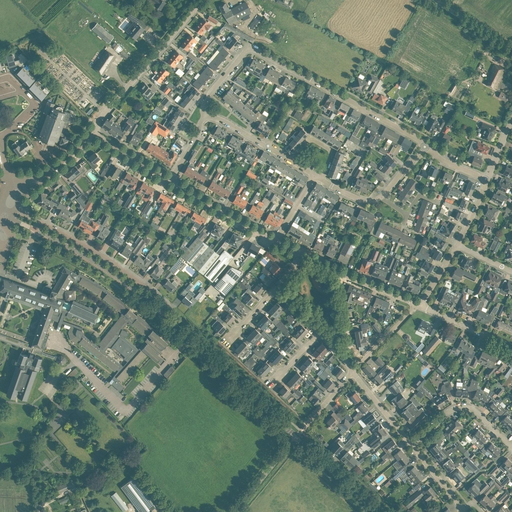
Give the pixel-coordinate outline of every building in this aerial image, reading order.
[(146,0),(161,10),(166,3),(162,0),(146,0)] [(287,7),(290,9),(294,3),(292,1),(292,0),(273,0),(276,2),(287,7)] [(225,3),(219,6),(223,13),(230,24),(251,13),(246,2),(230,10),(228,7),(227,7),(225,3)] [(134,21),(126,31),(136,39),(139,36),(138,35),(141,32),(142,33),(144,30),(144,29),(148,24),(131,14),(128,17),(132,21),(133,20),(134,21)] [(258,14),(249,26),(250,27),(252,28),(253,29),(255,30),(264,18),(258,14)] [(209,15),(207,19),(216,24),(218,21),(209,15)] [(212,25),(210,24),(204,19),(199,24),(205,29),(207,31),(212,25)] [(103,38),(108,33),(97,23),(92,29),(103,38)] [(203,32),(205,29),(199,24),(195,29),(201,35),(203,32)] [(240,36),(234,33),(232,35),(230,37),(232,38),(230,41),(237,47),(238,46),(238,47),(239,45),(241,42),(237,39),(240,36)] [(186,40),(191,45),(194,42),(195,43),(197,40),(190,35),(186,40)] [(205,43),(208,45),(215,37),(212,35),(209,40),(203,35),(200,39),(205,43)] [(113,38),(107,43),(110,47),(116,41),(113,38)] [(227,39),(224,43),(218,38),(216,41),(221,45),(223,47),(228,51),(230,49),(233,51),(237,47),(230,41),(227,39)] [(189,48),(191,45),(186,40),(181,46),(184,48),(182,51),(187,55),(187,54),(191,58),(195,61),(197,58),(190,51),(191,50),(189,48)] [(201,53),(208,45),(205,43),(203,45),(198,50),(201,53)] [(231,54),(228,51),(223,47),(220,52),(227,58),(231,54)] [(83,48),(79,54),(88,60),(92,54),(83,48)] [(97,64),(94,68),(103,75),(106,71),(105,71),(106,68),(107,69),(115,56),(106,50),(101,58),(104,60),(100,66),(97,64)] [(122,50),(119,54),(126,59),(129,55),(128,55),(122,50)] [(172,56),(178,61),(181,58),(181,59),(183,57),(177,51),(172,56)] [(224,63),(227,58),(220,52),(216,56),(224,63)] [(27,60),(28,60),(21,53),(18,56),(20,58),(18,60),(14,61),(13,55),(6,57),(10,67),(16,65),(17,64),(20,67),(27,60)] [(176,64),(178,61),(172,56),(168,62),(174,68),(177,65),(176,64)] [(220,67),(224,63),(216,56),(212,60),(220,67)] [(192,65),(194,61),(195,61),(191,58),(184,67),(188,70),(192,65)] [(259,62),(258,61),(256,60),(253,59),(252,62),(249,61),(245,67),(248,69),(249,72),(252,74),(259,62)] [(216,72),(220,67),(212,60),(208,65),(216,72)] [(259,80),(265,69),(262,68),(264,65),(259,62),(252,74),(260,78),(259,80)] [(494,64),(485,84),(495,89),(505,69),(494,64)] [(212,77),(215,73),(207,66),(204,70),(212,77)] [(20,78),(28,71),(24,67),(16,74),(20,78)] [(159,73),(165,78),(167,75),(168,75),(170,73),(163,67),(159,73)] [(179,68),(175,73),(181,77),(184,73),(179,68)] [(271,78),(270,78),(275,71),(274,70),(272,69),(269,68),(268,71),(265,69),(260,78),(259,80),(259,81),(260,82),(261,81),(263,82),(265,78),(270,80),(271,78)] [(208,82),(212,77),(204,70),(200,75),(208,82)] [(24,82),(32,74),(28,71),(20,78),(24,82)] [(277,85),(281,78),(278,77),(280,74),(275,71),(270,78),(271,78),(274,80),(273,82),(277,85)] [(156,80),(154,83),(159,87),(166,79),(165,78),(159,73),(158,72),(156,74),(157,75),(154,78),(156,80)] [(36,78),(32,74),(24,82),(28,86),(36,78)] [(204,86),(208,82),(200,75),(196,79),(204,86)] [(367,90),(366,91),(371,94),(379,79),(371,75),(369,79),(369,80),(373,82),(371,86),(367,84),(368,82),(363,80),(358,77),(357,77),(354,83),(355,83),(352,88),(362,93),(364,88),(367,90)] [(234,81),(244,87),(247,83),(237,77),(234,81)] [(281,78),(277,85),(280,86),(280,88),(280,89),(284,92),(291,80),(290,79),(289,78),(288,78),(286,77),(284,80),(281,78)] [(403,78),(399,85),(404,88),(408,81),(403,78)] [(200,90),(204,86),(196,79),(193,84),(200,90)] [(380,79),(372,94),(374,95),(372,99),(380,103),(381,101),(383,102),(386,97),(385,97),(386,95),(381,90),(383,88),(380,85),(382,84),(383,82),(380,79)] [(28,89),(32,93),(39,86),(41,84),(37,80),(35,82),(29,88),(28,89)] [(297,87),(294,86),(296,83),(291,80),(284,92),(288,94),(289,91),(294,94),(297,87)] [(143,86),(140,90),(143,93),(142,94),(145,97),(150,91),(153,94),(155,92),(157,89),(152,85),(150,87),(145,83),(142,86),(143,86)] [(396,83),(395,86),(394,86),(387,93),(389,95),(391,94),(393,96),(399,85),(396,83)] [(201,93),(198,90),(190,84),(187,88),(188,89),(199,98),(200,96),(199,95),(201,93)] [(167,85),(162,90),(167,94),(171,89),(167,85)] [(36,97),(43,90),(39,86),(32,93),(36,97)] [(314,96),(318,89),(311,86),(307,92),(308,92),(305,96),(308,98),(311,94),(314,96)] [(43,90),(36,97),(40,101),(47,94),(49,92),(45,88),(43,90)] [(197,100),(199,98),(188,89),(185,93),(188,96),(194,101),(196,99),(197,100)] [(321,99),(324,93),(318,89),(314,96),(318,98),(315,102),(318,103),(321,99)] [(226,102),(232,94),(228,91),(223,97),(225,99),(224,101),(226,102)] [(501,91),(498,97),(506,101),(509,96),(501,91)] [(236,98),(238,96),(234,92),(232,94),(226,102),(228,104),(229,102),(231,104),(236,98)] [(192,103),(194,101),(188,96),(184,100),(192,107),(193,105),(192,103)] [(234,109),(241,101),(242,99),(238,96),(236,98),(231,104),(234,106),(232,108),(234,109)] [(330,109),(333,105),(336,99),(329,96),(326,101),(324,105),(330,109)] [(166,97),(161,103),(167,107),(164,105),(168,100),(171,102),(166,97)] [(192,107),(184,100),(181,98),(178,102),(187,109),(189,107),(190,108),(192,107)] [(392,109),(401,115),(402,112),(405,107),(409,110),(413,102),(409,100),(405,106),(396,101),(392,109)] [(36,133),(36,134),(38,134),(38,135),(37,137),(37,138),(41,139),(41,140),(43,141),(44,141),(45,137),(52,139),(50,143),(51,143),(53,144),(55,141),(57,141),(61,143),(60,143),(61,143),(66,145),(68,140),(63,138),(69,122),(72,123),(74,115),(63,111),(63,110),(63,109),(63,108),(62,108),(62,107),(61,107),(61,106),(60,106),(59,106),(58,106),(57,106),(57,107),(56,107),(56,108),(54,107),(55,104),(48,101),(47,104),(44,111),(44,112),(44,113),(36,133)] [(240,111),(245,105),(241,101),(234,109),(236,111),(237,109),(240,111)] [(242,116),(251,106),(247,102),(245,105),(240,111),(242,113),(240,115),(242,116)] [(337,106),(333,113),(335,114),(337,115),(338,113),(338,114),(340,110),(346,113),(349,107),(342,103),(339,107),(337,106)] [(449,103),(446,108),(453,112),(456,107),(449,103)] [(331,109),(327,117),(330,118),(333,113),(337,106),(333,104),(333,105),(331,107),(330,109),(331,109)] [(253,112),(251,110),(253,107),(251,106),(242,116),(244,118),(246,116),(248,118),(253,112)] [(413,111),(409,119),(413,121),(412,122),(415,123),(415,122),(419,125),(421,122),(423,117),(419,114),(417,113),(420,108),(416,106),(414,111),(413,111)] [(182,110),(183,109),(179,107),(178,108),(177,110),(173,107),(171,110),(184,118),(185,116),(183,115),(185,112),(182,110)] [(348,114),(345,120),(350,123),(351,120),(355,123),(357,120),(361,113),(354,109),(350,116),(348,114)] [(182,120),(184,118),(171,110),(168,114),(169,115),(172,117),(179,121),(181,119),(182,120)] [(259,118),(261,114),(258,111),(255,114),(253,112),(248,118),(250,120),(249,121),(251,123),(253,120),(256,123),(259,118)] [(293,117),(300,121),(302,118),(304,115),(297,111),(293,117)] [(265,124),(263,123),(267,116),(262,113),(261,114),(259,118),(256,123),(259,125),(256,129),(261,132),(265,124)] [(116,118),(115,117),(112,114),(108,119),(107,119),(101,127),(111,133),(116,126),(111,122),(113,119),(115,120),(116,118)] [(179,121),(172,117),(169,115),(166,119),(178,127),(179,125),(177,124),(179,121)] [(362,123),(360,126),(364,128),(366,124),(369,126),(373,120),(366,116),(362,123)] [(431,117),(425,128),(432,132),(434,128),(439,131),(445,121),(442,119),(440,123),(438,122),(438,121),(431,117)] [(129,133),(132,128),(134,123),(135,122),(132,121),(130,119),(129,118),(121,129),(116,126),(111,133),(120,140),(122,137),(125,140),(129,133)] [(177,129),(178,127),(166,119),(163,125),(166,127),(166,126),(173,130),(175,128),(177,129)] [(274,127),(271,125),(272,124),(269,120),(268,120),(265,124),(261,132),(266,135),(268,130),(271,132),(274,127)] [(369,126),(368,129),(372,131),(371,132),(377,136),(379,131),(376,130),(380,124),(373,120),(369,126)] [(156,121),(149,131),(155,135),(158,130),(166,136),(168,132),(170,131),(170,130),(156,121)] [(492,134),(493,135),(496,128),(482,123),(481,128),(485,129),(483,134),(479,132),(477,137),(481,138),(482,137),(490,140),(492,134)] [(315,136),(319,129),(314,125),(309,133),(315,136)] [(216,140),(222,129),(218,127),(215,131),(212,129),(209,135),(217,139),(216,140)] [(382,134),(380,138),(383,139),(385,136),(389,138),(393,131),(386,127),(382,133),(382,134)] [(220,144),(221,146),(222,147),(227,138),(225,137),(227,132),(222,129),(216,140),(220,143),(220,144)] [(309,134),(307,133),(302,129),(298,134),(304,139),(309,134)] [(321,140),(325,132),(319,129),(315,136),(321,140)] [(304,139),(298,134),(296,131),(293,134),(296,136),(294,138),(300,144),(304,139)] [(396,142),(400,135),(393,131),(389,138),(393,140),(391,144),(394,145),(396,142)] [(134,135),(130,141),(136,145),(140,139),(141,139),(142,137),(142,135),(136,132),(134,135)] [(326,143),(331,136),(325,132),(321,140),(326,143)] [(368,138),(365,143),(367,144),(370,146),(372,142),(376,136),(376,137),(377,136),(371,132),(370,135),(372,136),(370,139),(369,138),(368,138)] [(451,137),(446,134),(445,133),(442,138),(448,142),(451,137)] [(227,138),(223,145),(225,146),(226,146),(227,145),(231,148),(233,146),(237,138),(232,135),(230,140),(227,138)] [(300,144),(294,138),(291,136),(289,138),(292,141),(289,143),(296,149),(300,144)] [(335,136),(334,138),(331,136),(326,143),(332,146),(336,139),(338,137),(335,136)] [(182,146),(184,144),(185,143),(178,137),(176,140),(182,146)] [(241,142),(242,141),(237,138),(233,146),(235,148),(235,149),(234,149),(236,150),(235,152),(238,154),(239,152),(242,147),(239,145),(241,142)] [(406,151),(412,141),(405,138),(401,144),(399,143),(396,148),(393,154),(396,156),(400,149),(399,148),(402,145),(405,146),(403,150),(406,151)] [(342,142),(336,139),(332,146),(337,150),(342,142)] [(24,152),(33,146),(28,140),(20,145),(19,144),(18,146),(15,142),(11,145),(20,156),(24,153),(24,152)] [(180,149),(182,146),(176,140),(174,143),(180,149)] [(470,146),(468,151),(476,154),(477,154),(478,151),(486,154),(489,147),(482,144),(478,142),(473,140),(470,146)] [(159,147),(155,145),(156,144),(152,141),(151,144),(150,143),(146,150),(155,155),(159,147)] [(296,149),(289,143),(286,141),(285,143),(288,145),(287,146),(285,148),(291,154),(296,149)] [(242,147),(239,152),(242,154),(241,156),(245,158),(247,155),(252,147),(247,144),(245,149),(242,147)] [(164,161),(169,153),(159,147),(155,155),(164,161)] [(254,154),(257,150),(252,147),(247,155),(245,158),(250,161),(251,160),(254,161),(257,156),(254,154)] [(257,156),(255,158),(258,160),(259,158),(265,161),(269,154),(266,152),(263,151),(261,155),(258,154),(257,156)] [(337,151),(334,157),(342,160),(344,161),(345,161),(346,158),(345,158),(343,157),(344,154),(337,151)] [(475,157),(476,154),(468,151),(468,153),(469,155),(472,156),(471,157),(473,160),(471,163),(476,165),(475,166),(481,168),(482,163),(481,163),(482,160),(475,157)] [(169,153),(164,161),(170,165),(177,154),(174,152),(172,155),(169,153)] [(100,158),(95,153),(89,158),(90,159),(88,161),(95,169),(98,166),(95,162),(100,158)] [(270,165),(275,158),(269,154),(265,161),(270,165)] [(392,168),(397,163),(388,155),(386,157),(389,160),(386,163),(392,168)] [(340,166),(342,160),(334,157),(332,164),(340,166)] [(274,171),(280,161),(275,158),(270,165),(269,167),(274,171)] [(280,174),(286,164),(280,161),(274,171),(280,174)] [(196,167),(190,163),(184,173),(190,177),(194,170),(196,167)] [(387,174),(392,168),(386,163),(384,166),(381,163),(378,167),(387,174)] [(504,169),(503,171),(503,173),(503,174),(511,178),(511,175),(511,165),(509,164),(509,163),(508,163),(508,164),(509,164),(511,165),(510,168),(506,166),(505,170),(504,169)] [(71,179),(73,181),(79,176),(77,174),(80,171),(80,170),(83,168),(79,164),(76,166),(72,169),(69,171),(70,171),(66,174),(70,180),(71,179)] [(286,177),(291,168),(286,164),(280,174),(286,177)] [(340,166),(332,164),(330,169),(338,172),(339,170),(342,171),(343,168),(340,166)] [(111,179),(112,176),(116,178),(121,170),(115,165),(113,169),(110,167),(107,171),(105,175),(111,179)] [(419,174),(423,176),(429,179),(431,175),(434,176),(437,169),(437,168),(435,167),(434,167),(431,166),(429,171),(426,170),(421,169),(419,174)] [(291,180),(297,171),(291,168),(286,177),(291,180)] [(358,168),(354,175),(358,178),(362,171),(361,171),(358,168)] [(335,179),(338,172),(330,169),(328,176),(335,179)] [(196,180),(200,174),(194,170),(190,177),(196,180)] [(249,170),(246,175),(254,180),(255,178),(257,176),(250,172),(251,171),(249,170)] [(297,184),(303,174),(297,171),(291,180),(291,181),(297,184)] [(381,181),(384,177),(378,172),(375,176),(381,181)] [(450,182),(452,175),(445,172),(441,182),(444,184),(446,180),(450,182)] [(129,182),(133,176),(127,173),(125,176),(124,175),(120,181),(123,182),(125,180),(129,182)] [(200,174),(196,180),(202,184),(206,177),(200,174)] [(303,174),(299,182),(297,184),(302,187),(304,185),(306,181),(308,178),(303,174)] [(263,177),(260,182),(266,185),(268,182),(268,181),(271,177),(268,175),(266,178),(263,177)] [(138,179),(136,178),(136,177),(134,176),(133,176),(129,182),(128,185),(135,189),(138,183),(137,182),(138,179)] [(353,178),(352,181),(353,181),(352,182),(355,183),(355,182),(356,183),(354,186),(360,189),(365,179),(362,178),(361,180),(357,178),(357,179),(355,178),(353,178)] [(407,185),(414,190),(419,183),(412,178),(407,185)] [(62,184),(58,179),(54,182),(55,183),(55,186),(53,188),(55,190),(62,184)] [(365,179),(360,189),(367,192),(368,188),(371,190),(373,189),(374,186),(374,184),(372,183),(370,184),(367,183),(368,180),(365,179)] [(505,192),(507,188),(509,188),(510,186),(511,186),(511,182),(505,180),(504,183),(500,181),(496,187),(505,192)] [(214,191),(218,185),(212,181),(208,187),(214,191)] [(463,191),(452,187),(453,185),(454,186),(456,182),(454,181),(451,187),(450,190),(461,195),(463,191)] [(464,182),(463,185),(473,190),(476,184),(469,181),(468,184),(464,182)] [(143,194),(149,186),(143,182),(141,185),(140,184),(136,190),(143,194)] [(243,196),(245,193),(247,191),(244,189),(241,195),(239,194),(245,184),(241,182),(233,196),(235,197),(233,202),(238,205),(242,198),(243,196)] [(317,183),(310,193),(316,196),(322,186),(317,183)] [(72,187),(79,195),(82,192),(75,184),(72,187)] [(68,191),(63,185),(59,188),(64,194),(68,191)] [(220,195),(224,188),(218,185),(214,191),(220,195)] [(409,196),(414,190),(407,185),(402,191),(409,196)] [(471,195),(473,190),(463,185),(461,189),(465,190),(464,192),(471,195)] [(149,186),(143,194),(143,195),(146,197),(149,199),(150,198),(150,199),(151,199),(154,193),(153,192),(154,189),(149,186)] [(324,197),(328,190),(322,186),(316,196),(322,200),(324,197)] [(447,186),(442,195),(444,196),(446,197),(448,193),(450,190),(451,187),(447,186)] [(224,188),(220,195),(227,198),(230,192),(224,188)] [(277,193),(270,189),(269,190),(266,195),(269,197),(267,199),(273,202),(277,195),(277,194),(277,193)] [(329,200),(333,193),(328,190),(328,189),(328,190),(324,197),(329,200)] [(450,190),(448,193),(450,194),(453,195),(452,197),(457,199),(457,200),(461,201),(460,206),(466,208),(468,201),(463,199),(464,196),(461,195),(450,190)] [(405,203),(409,196),(402,191),(398,198),(405,203)] [(163,201),(166,196),(161,193),(158,192),(156,195),(159,197),(158,199),(163,201)] [(43,206),(48,199),(45,197),(46,196),(41,193),(37,199),(39,200),(37,204),(41,206),(41,205),(43,206)] [(132,195),(129,193),(122,205),(125,207),(132,195)] [(335,203),(339,196),(333,193),(334,193),(333,193),(329,200),(331,201),(327,208),(331,210),(335,203)] [(499,196),(494,193),(491,199),(496,202),(496,203),(500,205),(503,200),(505,201),(508,196),(500,193),(499,196)] [(254,215),(262,202),(261,202),(259,201),(259,202),(259,201),(257,204),(256,206),(253,205),(259,195),(256,194),(252,200),(252,199),(250,204),(252,205),(249,211),(254,215)] [(105,195),(103,199),(111,203),(113,199),(105,195)] [(126,205),(129,207),(135,197),(132,196),(126,205)] [(163,202),(160,206),(163,208),(166,203),(168,204),(169,203),(172,204),(174,201),(171,199),(166,196),(163,201),(163,202)] [(77,199),(83,207),(86,205),(79,197),(77,199)] [(238,205),(243,208),(248,201),(242,198),(238,205)] [(56,209),(59,203),(52,199),(51,201),(48,199),(43,206),(46,208),(46,209),(49,211),(51,207),(56,209)] [(429,210),(431,202),(423,199),(421,207),(429,210)] [(175,201),(173,205),(175,206),(174,208),(179,211),(183,205),(177,202),(177,203),(175,201)] [(254,215),(259,218),(264,211),(260,209),(264,203),(262,202),(254,215)] [(341,202),(341,204),(340,206),(337,204),(333,210),(337,212),(338,210),(341,212),(339,215),(343,216),(344,213),(348,205),(347,205),(348,204),(345,203),(344,204),(341,202)] [(64,218),(68,211),(66,209),(67,207),(59,203),(56,209),(60,212),(58,215),(62,217),(64,218)] [(458,210),(459,207),(451,203),(448,209),(452,211),(451,216),(450,215),(461,220),(461,219),(462,220),(463,217),(462,216),(464,213),(458,210)] [(149,205),(145,213),(148,215),(153,207),(149,205)] [(179,211),(177,214),(183,217),(184,215),(185,216),(187,213),(188,213),(190,210),(188,209),(188,208),(183,205),(179,211)] [(320,215),(323,211),(322,211),(325,207),(322,205),(317,213),(320,215)] [(352,212),(353,209),(354,208),(348,205),(344,213),(350,216),(349,218),(350,218),(353,219),(355,213),(352,212)] [(426,217),(429,210),(421,207),(418,215),(420,215),(426,218),(426,217)] [(492,207),(491,210),(488,208),(485,209),(486,212),(485,215),(488,216),(487,217),(491,219),(494,221),(496,216),(499,210),(492,207)] [(85,209),(78,222),(80,223),(78,226),(84,230),(90,219),(91,218),(86,215),(89,211),(85,209)] [(364,221),(367,212),(361,209),(359,214),(355,213),(353,219),(356,221),(357,218),(364,221)] [(277,213),(270,224),(275,227),(277,225),(279,221),(282,222),(284,219),(281,218),(278,216),(279,214),(279,215),(281,212),(279,211),(278,210),(277,213)] [(68,211),(64,218),(67,219),(67,220),(70,222),(72,218),(74,219),(78,213),(73,211),(72,212),(68,211)] [(191,211),(189,214),(192,215),(191,217),(196,220),(199,215),(194,212),(191,211)] [(269,214),(264,221),(270,224),(277,213),(275,211),(273,214),(270,212),(269,214)] [(376,221),(372,219),(374,215),(367,212),(364,221),(367,222),(367,223),(368,227),(372,229),(371,231),(376,221)] [(447,221),(449,217),(443,213),(443,214),(440,212),(438,215),(447,221)] [(102,220),(100,223),(104,225),(109,217),(105,215),(102,220)] [(194,223),(193,226),(198,229),(199,226),(201,223),(202,221),(205,223),(207,219),(204,218),(199,215),(196,220),(194,223)] [(428,218),(426,218),(420,215),(417,223),(425,226),(428,218)] [(309,221),(309,222),(314,225),(317,220),(312,217),(309,221)] [(95,232),(100,224),(90,219),(84,230),(91,233),(94,229),(96,230),(95,232)] [(449,221),(447,224),(444,222),(444,221),(442,220),(440,223),(442,225),(445,226),(454,231),(457,226),(449,221)] [(478,225),(477,227),(477,228),(477,229),(486,233),(491,230),(492,230),(495,224),(488,221),(486,224),(480,221),(479,225),(478,225)] [(380,223),(377,230),(384,233),(388,226),(380,223)] [(422,233),(425,226),(417,223),(414,230),(422,233)] [(197,231),(200,233),(206,226),(204,224),(197,231)] [(220,226),(216,224),(211,232),(216,234),(215,237),(215,238),(217,239),(218,239),(220,236),(222,233),(223,233),(225,230),(224,229),(224,228),(223,228),(224,227),(220,225),(220,226)] [(293,235),(297,228),(291,225),(287,232),(288,232),(293,235)] [(304,229),(305,229),(299,225),(297,228),(293,235),(293,236),(296,238),(296,237),(299,239),(304,229)] [(388,226),(384,233),(392,237),(395,229),(388,226)] [(437,230),(432,226),(431,229),(442,236),(443,233),(444,233),(442,232),(438,229),(437,230)] [(454,231),(445,226),(442,232),(444,233),(443,233),(451,237),(454,231)] [(96,237),(103,241),(106,235),(107,235),(110,231),(105,228),(102,227),(96,237)] [(117,238),(114,236),(118,230),(114,228),(108,238),(112,240),(113,241),(110,245),(117,249),(120,244),(121,245),(124,240),(119,236),(117,238)] [(399,240),(402,234),(403,232),(395,229),(392,237),(399,240)] [(442,236),(431,229),(429,232),(440,239),(442,236)] [(203,230),(198,237),(201,240),(207,233),(203,230)] [(303,232),(299,239),(305,242),(309,235),(306,233),(303,232)] [(225,249),(225,250),(229,245),(228,245),(229,242),(238,247),(240,243),(242,240),(242,239),(242,238),(242,237),(238,235),(238,236),(233,233),(230,241),(226,239),(221,246),(225,249)] [(406,245),(409,237),(402,234),(399,240),(398,242),(406,245)] [(482,238),(474,234),(471,241),(476,244),(477,245),(483,248),(486,243),(481,241),(482,238)] [(309,235),(305,242),(310,245),(314,238),(309,235)] [(327,246),(331,237),(328,235),(326,238),(323,237),(321,241),(321,240),(321,239),(319,238),(318,239),(317,241),(314,247),(321,251),(324,244),(327,246)] [(139,265),(145,257),(139,253),(145,244),(146,245),(150,240),(146,237),(140,245),(134,253),(138,256),(134,261),(139,265)] [(220,255),(201,240),(198,237),(188,248),(185,251),(181,256),(185,259),(204,275),(220,255)] [(326,253),(333,257),(338,246),(337,248),(334,246),(335,243),(333,241),(334,238),(331,237),(327,246),(329,247),(326,253)] [(406,245),(413,248),(417,240),(409,237),(406,245)] [(444,249),(447,243),(441,239),(442,240),(440,243),(436,240),(433,246),(435,247),(437,245),(438,246),(444,249)] [(356,244),(347,240),(342,249),(338,258),(346,263),(356,244)] [(171,254),(170,253),(175,245),(172,242),(166,250),(159,259),(163,261),(164,262),(171,254)] [(122,253),(128,257),(131,251),(132,249),(134,251),(139,245),(136,243),(133,247),(127,244),(125,247),(122,253)] [(252,252),(256,254),(260,247),(252,243),(248,250),(249,250),(247,254),(249,256),(252,252)] [(433,246),(430,244),(429,246),(429,248),(432,249),(431,250),(433,251),(431,254),(430,255),(431,255),(432,256),(432,257),(437,260),(442,253),(437,249),(437,248),(435,247),(433,246)] [(422,246),(419,252),(428,258),(430,254),(426,252),(428,249),(422,246)] [(213,282),(234,257),(225,250),(225,249),(220,255),(204,275),(212,282),(213,282)] [(273,261),(275,258),(267,250),(262,255),(263,255),(265,257),(266,255),(273,261)] [(419,253),(417,256),(420,257),(425,260),(422,267),(430,272),(432,268),(433,269),(435,266),(434,266),(434,265),(431,263),(426,260),(428,258),(419,252),(419,253)] [(152,261),(149,265),(152,267),(159,258),(156,256),(154,258),(152,261)] [(463,256),(459,265),(467,269),(468,266),(475,269),(477,263),(471,260),(463,256)] [(147,266),(149,264),(151,261),(146,257),(145,257),(139,265),(145,269),(146,267),(147,267),(147,266)] [(173,274),(178,268),(184,262),(183,261),(179,258),(178,259),(177,260),(169,270),(173,273),(172,273),(173,274)] [(362,263),(359,270),(367,272),(369,266),(371,262),(364,259),(362,263)] [(270,269),(276,275),(282,269),(274,261),(271,264),(273,266),(270,269)] [(378,277),(382,265),(379,264),(378,265),(376,264),(375,267),(372,274),(378,277)] [(157,279),(161,274),(161,273),(164,269),(159,266),(158,265),(156,268),(151,274),(154,276),(153,277),(155,279),(156,278),(157,279)] [(382,265),(378,277),(384,279),(387,272),(388,268),(385,267),(386,266),(383,265),(382,265)] [(231,266),(214,286),(225,295),(236,282),(237,282),(238,279),(241,276),(240,275),(241,274),(237,273),(239,270),(232,267),(231,266)] [(28,346),(29,344),(0,333),(0,339),(29,350),(27,355),(20,352),(18,360),(19,361),(18,365),(17,365),(7,394),(15,397),(16,395),(18,395),(18,396),(27,399),(37,369),(36,369),(37,365),(39,366),(42,358),(35,355),(36,352),(53,358),(54,359),(56,360),(56,359),(57,360),(58,363),(62,365),(65,363),(66,360),(64,356),(61,355),(58,357),(57,357),(55,356),(43,352),(44,348),(49,335),(46,334),(51,319),(59,322),(57,328),(60,329),(62,323),(71,326),(68,332),(69,332),(71,339),(70,339),(71,339),(74,341),(73,341),(76,343),(79,340),(80,341),(79,343),(115,371),(117,369),(118,370),(110,381),(109,382),(112,384),(112,385),(120,391),(120,392),(124,387),(123,386),(118,381),(120,380),(122,382),(146,354),(144,353),(145,351),(150,356),(161,365),(165,360),(159,355),(158,354),(161,350),(163,348),(164,348),(168,343),(169,342),(172,345),(169,342),(137,314),(136,315),(129,309),(130,308),(95,280),(94,281),(79,272),(78,273),(79,273),(78,275),(65,267),(62,272),(63,272),(53,289),(52,289),(50,295),(4,278),(4,279),(3,281),(2,283),(3,283),(2,285),(1,285),(0,289),(0,290),(7,293),(5,298),(8,299),(9,296),(15,298),(15,296),(46,306),(31,347),(28,346)] [(270,276),(269,275),(271,273),(272,274),(266,269),(264,267),(262,270),(263,271),(262,272),(263,272),(266,276),(262,280),(267,285),(273,279),(270,276)] [(476,276),(471,273),(457,267),(455,270),(451,277),(459,281),(462,275),(474,281),(476,276)] [(420,268),(418,272),(427,277),(429,274),(420,268)] [(167,279),(172,273),(173,273),(169,270),(164,276),(167,279)] [(397,276),(399,273),(395,271),(392,270),(391,273),(388,281),(394,283),(397,276)] [(491,284),(495,275),(493,274),(493,273),(490,272),(483,285),(486,286),(487,284),(488,283),(491,284)] [(394,283),(400,286),(403,278),(405,275),(402,274),(401,277),(397,276),(394,283)] [(414,282),(415,280),(414,280),(412,279),(413,276),(408,275),(404,284),(407,285),(406,288),(408,289),(408,290),(410,291),(411,290),(413,285),(414,282)] [(495,275),(491,284),(494,285),(493,286),(494,287),(493,289),(495,290),(501,277),(499,276),(498,276),(495,275)] [(168,279),(164,284),(171,291),(172,292),(177,287),(175,286),(178,283),(174,280),(172,283),(168,279)] [(421,284),(422,283),(420,282),(415,280),(414,282),(413,285),(411,290),(414,291),(418,293),(420,287),(421,284)] [(508,280),(505,287),(503,285),(499,292),(504,294),(507,293),(507,292),(510,293),(511,288),(511,283),(511,282),(508,280)] [(240,281),(237,284),(238,285),(239,286),(240,287),(241,287),(241,288),(242,288),(242,289),(243,289),(244,290),(246,287),(242,283),(240,281)] [(253,284),(251,286),(259,294),(264,288),(259,283),(256,287),(253,284)] [(190,284),(184,290),(187,292),(190,289),(193,286),(190,284)] [(349,285),(345,296),(349,298),(347,302),(351,303),(352,301),(354,296),(358,297),(361,290),(349,285)] [(450,293),(447,292),(448,288),(443,286),(438,294),(442,296),(440,301),(441,302),(441,303),(443,304),(444,304),(445,304),(450,293)] [(193,305),(205,291),(201,287),(196,294),(193,297),(188,292),(188,293),(184,297),(182,300),(185,303),(184,304),(188,306),(190,303),(193,305)] [(256,296),(251,291),(248,288),(244,292),(248,295),(243,300),(249,305),(255,299),(251,295),(253,293),(256,296)] [(371,294),(361,290),(358,297),(354,296),(352,301),(362,304),(364,300),(371,303),(374,296),(371,295),(371,294)] [(459,298),(454,295),(455,293),(451,291),(450,293),(445,304),(446,305),(448,306),(449,306),(450,307),(453,301),(457,303),(459,298)] [(463,313),(468,303),(465,302),(466,294),(462,292),(459,298),(457,303),(460,305),(458,310),(459,311),(459,312),(461,313),(462,312),(463,313)] [(497,296),(498,294),(494,292),(492,296),(490,295),(486,294),(485,296),(486,297),(487,297),(490,299),(494,301),(497,296)] [(380,307),(383,300),(376,297),(373,304),(371,303),(367,314),(370,315),(373,308),(375,309),(376,305),(380,307)] [(233,302),(236,305),(233,309),(232,310),(235,313),(236,312),(240,315),(244,310),(241,307),(243,304),(237,298),(233,302)] [(468,315),(471,310),(475,312),(480,301),(480,299),(478,298),(477,300),(476,299),(470,304),(468,303),(463,313),(464,313),(464,314),(466,315),(467,315),(468,315)] [(475,312),(474,313),(477,315),(476,317),(477,318),(477,319),(481,321),(485,312),(481,310),(484,301),(481,299),(480,299),(480,301),(475,312)] [(383,300),(380,307),(383,308),(382,312),(385,313),(387,315),(384,321),(388,322),(392,311),(387,309),(389,302),(383,300)] [(277,302),(273,307),(281,314),(285,310),(285,309),(286,309),(287,310),(289,308),(285,305),(283,308),(277,302)] [(226,313),(222,317),(229,324),(235,318),(233,315),(235,313),(232,310),(228,307),(225,304),(225,305),(224,306),(223,307),(228,312),(226,313)] [(501,304),(496,314),(500,316),(502,313),(503,313),(505,310),(504,309),(505,306),(501,304)] [(485,312),(481,321),(486,323),(486,322),(488,323),(489,321),(492,322),(498,308),(496,307),(495,306),(489,314),(485,312)] [(276,319),(281,314),(273,307),(269,311),(274,317),(276,319)] [(217,321),(220,318),(214,312),(211,315),(217,321)] [(261,319),(269,327),(273,322),(271,320),(265,315),(261,319)] [(265,331),(269,327),(261,319),(257,324),(263,329),(265,331)] [(422,320),(419,327),(429,332),(428,333),(432,335),(435,329),(431,327),(431,328),(427,327),(429,324),(422,320)] [(495,327),(511,334),(511,326),(498,320),(495,327)] [(219,323),(214,328),(217,331),(220,334),(221,333),(222,333),(224,331),(223,330),(226,327),(222,324),(220,322),(219,323)] [(381,331),(375,323),(372,325),(378,333),(381,331)] [(296,328),(304,335),(308,331),(300,324),(296,328)] [(296,328),(291,333),(294,335),(299,340),(304,335),(296,328)] [(262,332),(261,334),(255,329),(251,333),(259,341),(263,336),(265,338),(264,338),(269,342),(271,340),(266,336),(262,332)] [(362,330),(355,331),(356,338),(365,337),(364,332),(366,332),(366,329),(362,330)] [(456,336),(448,333),(447,334),(444,332),(443,332),(442,336),(446,338),(445,339),(453,342),(456,336)] [(256,344),(259,341),(251,333),(247,338),(252,343),(253,343),(254,345),(256,343),(256,344)] [(436,336),(423,351),(428,355),(441,340),(436,336)] [(291,338),(289,341),(285,337),(283,340),(292,348),(296,343),(291,338)] [(356,339),(355,339),(356,342),(357,342),(357,346),(358,346),(359,351),(360,351),(365,349),(367,348),(368,347),(366,337),(365,337),(356,338),(356,339)] [(463,351),(468,342),(464,340),(464,341),(462,339),(459,345),(456,343),(452,349),(458,353),(460,349),(463,351)] [(288,352),(292,348),(283,340),(279,344),(283,347),(282,347),(288,352)] [(251,348),(249,346),(244,341),(240,346),(247,353),(251,348)] [(475,352),(472,350),(474,347),(472,346),(472,345),(468,342),(463,351),(466,353),(464,357),(467,358),(463,365),(465,367),(467,365),(468,364),(470,360),(475,352)] [(417,348),(415,350),(416,351),(417,352),(418,353),(425,345),(422,343),(417,348)] [(328,350),(322,344),(317,349),(324,354),(328,350)] [(236,351),(234,353),(240,359),(242,356),(243,357),(247,353),(240,346),(235,350),(236,351)] [(278,349),(276,352),(272,349),(270,351),(271,352),(279,359),(283,355),(278,349)] [(319,359),(324,354),(317,349),(313,354),(319,359)] [(484,365),(489,354),(482,351),(479,357),(474,355),(470,360),(468,364),(470,365),(469,366),(474,368),(477,362),(484,365)] [(279,359),(271,352),(267,356),(275,364),(279,359)] [(419,354),(417,357),(426,366),(429,364),(419,354)] [(493,371),(494,371),(495,370),(497,368),(497,367),(493,364),(496,358),(489,354),(484,365),(490,368),(486,374),(485,376),(487,378),(493,371)] [(381,367),(384,364),(378,357),(374,361),(381,367)] [(304,362),(310,368),(314,371),(316,368),(313,365),(315,363),(309,358),(304,362)] [(249,363),(247,366),(250,369),(253,366),(252,365),(256,361),(254,359),(249,363)] [(327,367),(331,362),(329,359),(325,363),(323,361),(320,364),(325,369),(327,367)] [(272,367),(266,362),(264,364),(261,361),(258,363),(260,364),(267,372),(272,367)] [(306,373),(310,368),(304,362),(300,367),(306,373)] [(263,376),(267,372),(260,364),(256,369),(263,376)] [(372,379),(377,374),(368,364),(363,369),(372,379)] [(171,365),(164,373),(167,377),(175,369),(171,365)] [(345,372),(345,371),(337,365),(335,368),(338,370),(335,374),(340,378),(345,372)] [(331,376),(334,373),(327,367),(325,369),(324,370),(331,376)] [(75,368),(67,376),(71,379),(79,371),(75,368)] [(377,385),(383,380),(380,376),(384,371),(382,369),(377,374),(372,379),(371,379),(377,385)] [(329,379),(331,376),(324,370),(323,371),(322,372),(326,376),(324,379),(327,382),(324,385),(330,390),(335,384),(329,379)] [(293,377),(299,383),(304,378),(297,372),(293,377)] [(422,376),(413,386),(417,390),(426,380),(422,376)] [(294,388),(299,383),(293,377),(288,382),(293,388),(291,389),(294,392),(299,396),(300,396),(302,394),(297,389),(297,390),(294,388)] [(318,382),(315,380),(312,382),(319,389),(322,386),(318,382)] [(394,383),(389,387),(396,396),(391,400),(393,403),(392,404),(394,406),(395,406),(396,406),(397,405),(401,402),(402,402),(403,401),(405,399),(402,395),(402,396),(400,393),(401,392),(397,387),(400,384),(397,381),(394,383)] [(280,391),(285,397),(290,392),(284,386),(280,391)] [(430,399),(433,396),(422,386),(419,389),(430,399)] [(495,392),(499,396),(504,390),(500,387),(495,392)] [(319,402),(323,397),(320,394),(322,392),(318,388),(316,391),(316,390),(311,395),(312,395),(309,398),(312,401),(312,402),(316,405),(319,402)] [(477,401),(482,393),(479,391),(480,389),(478,388),(472,398),(477,401)] [(450,401),(444,390),(443,390),(438,393),(445,404),(450,401)] [(490,390),(489,392),(483,390),(482,393),(477,401),(483,404),(486,397),(489,399),(494,392),(490,390)] [(352,394),(350,391),(345,395),(348,399),(350,398),(355,403),(361,399),(355,392),(352,394)] [(440,407),(445,404),(438,393),(440,396),(437,398),(436,396),(434,397),(440,407)] [(497,400),(496,401),(493,398),(487,403),(490,405),(487,408),(491,412),(500,403),(497,400)] [(352,426),(357,422),(365,415),(363,413),(368,409),(365,406),(366,406),(363,402),(357,407),(360,410),(356,414),(358,417),(350,423),(352,426)] [(404,411),(401,413),(407,420),(408,419),(411,423),(412,423),(411,423),(412,424),(409,426),(412,428),(414,430),(418,426),(427,416),(423,412),(422,411),(423,410),(421,407),(418,410),(416,412),(413,408),(416,406),(412,402),(403,410),(404,411)] [(333,406),(339,412),(342,408),(337,403),(333,406)] [(506,410),(499,404),(500,403),(491,412),(496,416),(498,414),(500,416),(506,410)] [(50,405),(41,409),(43,413),(52,408),(50,405)] [(505,425),(511,419),(508,416),(510,414),(506,411),(501,416),(503,418),(501,421),(505,425)] [(332,427),(338,421),(340,419),(339,417),(334,412),(330,415),(332,417),(330,419),(329,418),(327,421),(327,422),(326,423),(328,425),(329,424),(332,427)] [(361,418),(358,421),(364,428),(363,429),(365,431),(370,427),(368,425),(376,418),(375,417),(376,417),(374,414),(373,414),(372,413),(370,415),(369,414),(366,417),(367,417),(366,418),(363,420),(361,418)] [(350,423),(345,418),(341,414),(339,417),(340,419),(338,421),(340,423),(340,424),(343,427),(346,431),(347,431),(352,426),(350,423)] [(448,424),(454,431),(457,428),(459,430),(462,426),(456,420),(454,422),(452,419),(450,421),(450,422),(448,424)] [(387,433),(384,429),(384,428),(381,424),(379,424),(377,426),(372,429),(378,436),(380,439),(387,433)] [(452,434),(454,431),(448,424),(445,427),(443,428),(445,431),(444,433),(450,439),(453,435),(452,434)] [(473,443),(482,434),(478,430),(476,432),(473,430),(468,436),(472,439),(471,440),(473,443)] [(387,433),(380,439),(378,436),(369,443),(370,444),(369,445),(369,446),(370,448),(371,448),(372,447),(373,448),(382,441),(382,442),(389,436),(387,433)] [(484,441),(487,438),(482,434),(473,443),(474,443),(473,444),(475,446),(476,446),(477,445),(480,449),(486,443),(484,441)] [(431,450),(432,451),(431,452),(434,455),(441,449),(439,446),(441,444),(440,444),(443,440),(438,436),(434,440),(431,444),(433,447),(430,449),(431,450)] [(333,447),(331,449),(333,451),(333,452),(334,453),(335,453),(336,454),(343,447),(343,446),(344,445),(345,444),(340,440),(335,444),(333,447)] [(386,453),(381,457),(383,460),(384,460),(386,457),(391,454),(393,452),(391,450),(397,445),(393,440),(385,445),(382,448),(386,453)] [(457,445),(456,446),(458,449),(463,453),(466,450),(459,443),(457,445)] [(487,444),(481,450),(485,453),(487,451),(490,453),(496,447),(492,443),(489,446),(487,444)] [(27,445),(23,454),(27,455),(31,447),(27,445)] [(448,457),(454,452),(452,449),(451,448),(446,451),(443,447),(441,449),(434,455),(437,458),(438,458),(440,460),(446,455),(448,457)] [(495,462),(500,456),(498,454),(500,451),(496,447),(490,453),(493,456),(491,458),(495,462)] [(398,460),(404,454),(400,450),(393,456),(391,454),(386,457),(388,459),(391,457),(393,460),(396,457),(398,460)] [(346,463),(352,455),(347,451),(341,458),(343,460),(342,461),(345,463),(345,462),(346,463)] [(19,453),(11,459),(13,463),(21,457),(19,453)] [(354,453),(352,455),(346,463),(350,467),(352,465),(353,466),(355,463),(357,460),(354,457),(356,455),(354,453)] [(394,472),(393,474),(394,476),(395,475),(403,468),(401,466),(409,460),(404,454),(398,460),(400,462),(397,465),(399,467),(396,469),(397,470),(394,472)] [(455,465),(455,464),(457,466),(465,460),(468,458),(466,456),(462,458),(461,457),(456,461),(455,460),(453,462),(450,459),(449,460),(443,464),(448,470),(455,465)] [(468,458),(464,462),(474,471),(478,467),(470,460),(468,458)] [(504,471),(511,462),(507,458),(499,467),(504,471)] [(407,470),(399,476),(405,483),(410,478),(418,471),(414,466),(409,470),(409,471),(408,471),(407,470)] [(490,477),(492,475),(499,468),(496,466),(488,474),(490,477)] [(394,476),(393,477),(395,480),(399,476),(407,470),(405,467),(403,468),(395,475),(394,476)] [(460,482),(463,480),(458,474),(461,471),(459,469),(452,475),(457,482),(458,480),(460,482)] [(417,481),(423,477),(418,471),(410,478),(414,483),(417,481)] [(369,484),(371,483),(364,476),(362,478),(369,484)] [(501,487),(503,485),(509,479),(507,477),(501,483),(497,479),(495,481),(497,483),(501,487)] [(153,511),(152,510),(156,506),(135,478),(121,488),(138,511),(153,511)] [(476,479),(471,483),(473,485),(474,483),(479,488),(482,485),(476,479)] [(73,480),(57,487),(59,493),(66,490),(65,488),(74,485),(73,480)] [(422,481),(411,489),(414,492),(424,484),(422,481)] [(496,484),(497,483),(495,481),(490,485),(487,489),(489,491),(496,484)] [(473,485),(468,489),(475,496),(478,493),(481,489),(484,491),(488,486),(484,482),(482,485),(479,488),(474,483),(473,485)] [(376,492),(378,490),(371,483),(369,484),(376,492)] [(427,488),(422,492),(425,495),(424,497),(427,500),(428,499),(430,501),(433,499),(431,497),(436,493),(430,487),(428,489),(427,488)] [(408,507),(410,506),(424,495),(419,490),(404,502),(408,507)] [(116,492),(111,496),(124,511),(128,508),(116,492)] [(502,501),(508,495),(505,493),(498,500),(501,502),(502,501)] [(484,505),(493,496),(491,495),(489,497),(486,494),(480,501),(484,505)] [(505,503),(511,497),(508,494),(508,495),(502,501),(505,503)] [(484,505),(489,510),(495,503),(492,500),(494,498),(493,496),(484,505)] [(385,499),(395,508),(397,506),(387,497),(385,499)]
